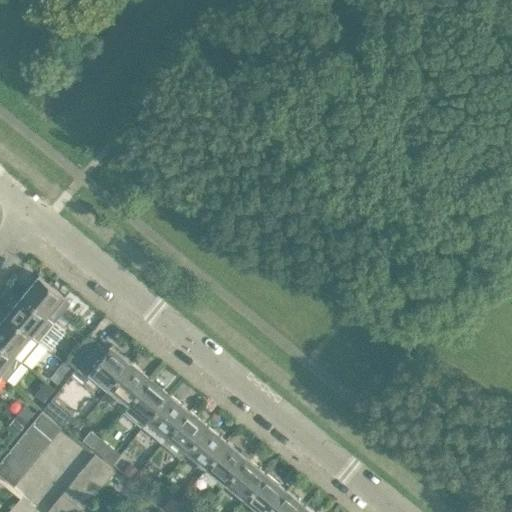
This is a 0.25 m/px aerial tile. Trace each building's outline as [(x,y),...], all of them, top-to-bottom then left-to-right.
[(39,275),(22,295),(47,316),(64,296),(39,275)] [(22,295),(6,314),(32,335),(39,341),(55,322),(47,316),(22,295)] [(6,314),(0,321),(0,341),(15,355),(32,335),(6,314)] [(88,335),(72,355),(81,363),(98,343),(88,335)] [(15,355),(0,341),(0,373),(7,380),(22,361),(15,355)] [(81,363),(76,369),(75,371),(84,378),(88,374),(108,390),(131,362),(111,346),(107,350),(98,343),(81,363)] [(81,363),(72,355),(67,361),(76,369),(81,363)] [(151,378),(131,362),(108,390),(128,406),(130,403),(151,378)] [(170,394),(151,378),(130,403),(150,419),(170,394)] [(56,388),(45,380),(35,393),(44,402),(56,388)] [(190,410),(170,394),(150,419),(169,435),(190,410)] [(53,399),(45,409),(62,423),(70,413),(53,399)] [(24,407),(13,419),(23,428),(33,415),(24,407)] [(209,425),(190,410),(169,435),(188,450),(209,425)] [(42,411),(33,421),(54,438),(62,428),(42,411)] [(23,428),(13,419),(8,425),(18,433),(23,428)] [(54,438),(33,421),(25,431),(46,448),(54,438)] [(228,442),(209,425),(188,450),(208,467),(228,442)] [(46,448),(25,431),(17,441),(38,458),(46,448)] [(120,455),(100,439),(100,438),(92,448),(112,464),(120,455)] [(38,458),(17,441),(8,452),(29,469),(38,458)] [(225,486),(227,483),(248,458),(228,442),(208,467),(220,477),(216,483),(220,486),(225,486)] [(29,469),(8,452),(0,461),(21,478),(29,469)] [(94,454),(86,465),(106,481),(115,471),(94,454)] [(267,474),(248,458),(227,483),(247,499),(267,474)] [(21,478),(0,461),(0,474),(14,487),(21,478)] [(86,465),(78,474),(98,491),(106,481),(86,465)] [(78,474),(69,485),(90,501),(98,491),(78,474)] [(267,511),(287,489),(267,474),(247,499),(262,511),(267,511)] [(69,485),(62,494),(82,511),(90,501),(69,485)] [(125,498),(131,503),(140,493),(133,488),(125,498)] [(300,511),(306,505),(287,489),(267,511),(300,511)] [(140,493),(131,503),(138,508),(146,498),(140,493)] [(62,494),(53,504),(63,511),(81,511),(82,511),(62,494)] [(171,496),(163,506),(170,511),(178,502),(171,496)] [(178,502),(170,511),(179,511),(184,507),(178,502)]
